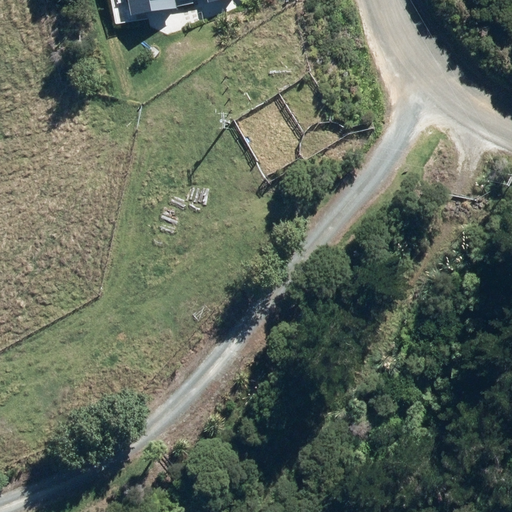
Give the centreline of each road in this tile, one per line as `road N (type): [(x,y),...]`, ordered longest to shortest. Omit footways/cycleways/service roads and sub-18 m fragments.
road 1 (unknown): [(0,470),(58,443),(130,392),(235,285),(421,68)]
road 2 (unclassified): [(511,133),(421,68),(388,0)]
